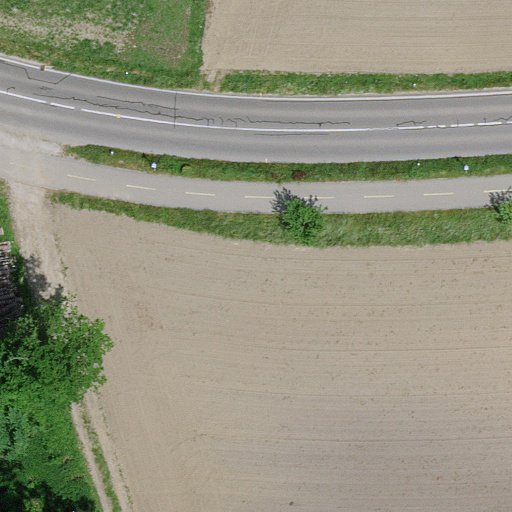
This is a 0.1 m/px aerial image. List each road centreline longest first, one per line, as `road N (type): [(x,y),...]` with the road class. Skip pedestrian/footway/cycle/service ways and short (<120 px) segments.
road 1 (secondary): [(0,89),(135,119),(295,127),(511,122)]
road 2 (track): [(29,96),(25,163),(49,352),(88,511)]
